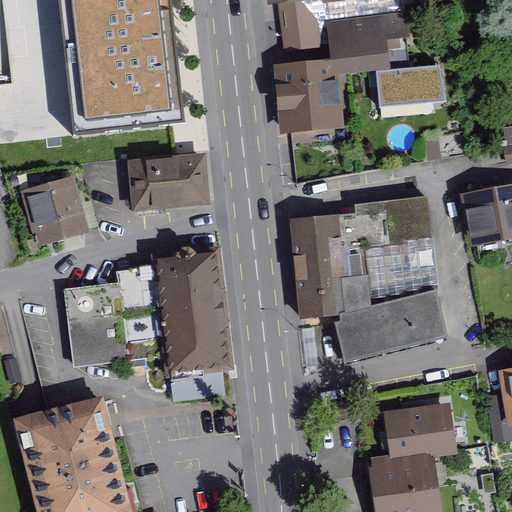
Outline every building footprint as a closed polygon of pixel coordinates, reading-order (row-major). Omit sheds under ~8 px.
[(170,0),(49,0),(66,150),(184,137),(170,0)] [(410,69),(405,15),(369,19),(372,42),(331,46),(333,65),(277,69),(283,128),(340,123),(336,73),(377,67),(377,72),(410,69)] [(314,16),(284,20),(286,34),(316,30),(314,16)] [(329,24),(331,46),(372,42),(369,19),(329,24)] [(316,30),(286,34),(288,49),(318,45),(316,30)] [(446,102),(440,66),(410,69),(377,72),(379,108),(446,102)] [(202,159),(132,166),(136,207),(206,201),(202,159)] [(51,187),(29,194),(43,242),(84,230),(71,186),(52,191),(51,187)] [(484,196),(467,199),(475,241),(509,235),(510,243),(511,242),(511,190),(498,193),(497,189),(483,192),(484,196)] [(356,215),(293,221),(302,318),(341,315),(341,323),(335,324),(344,358),(445,333),(438,304),(427,198),(356,207),(356,211),(356,215)] [(158,265),(164,313),(221,306),(220,298),(214,245),(185,248),(180,251),(178,257),(157,259),(158,265)] [(118,284),(66,290),(74,364),(168,353),(164,313),(158,265),(129,268),(129,270),(116,271),(118,284)] [(221,306),(164,313),(168,353),(172,381),(204,377),(203,373),(203,368),(228,365),(223,321),(221,306)] [(504,395),(488,397),(493,427),(509,425),(504,395)] [(31,442),(25,450),(41,511),(42,511),(136,511),(130,488),(122,490),(107,430),(99,426),(92,403),(26,420),(31,442)] [(389,416),(395,458),(425,454),(452,450),(446,408),(389,416)] [(433,511),(425,454),(395,458),(397,470),(378,472),(384,511),(433,511)]
